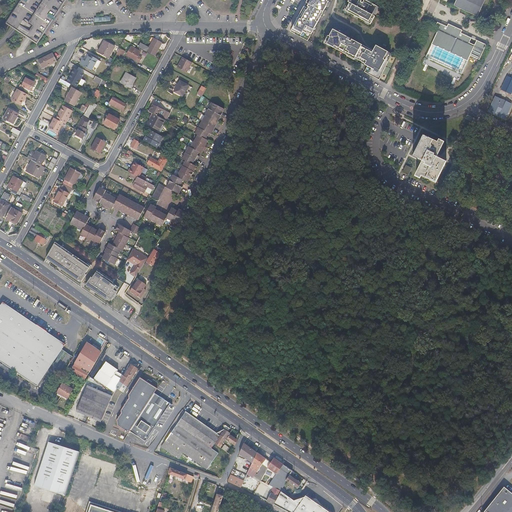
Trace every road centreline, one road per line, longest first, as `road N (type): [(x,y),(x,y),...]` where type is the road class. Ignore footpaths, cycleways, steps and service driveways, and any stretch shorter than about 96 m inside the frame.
road 1 (residential): [(269,30),(392,99),(441,112),(477,93),(511,24)]
road 2 (secondary): [(0,256),(247,428)]
road 3 (track): [(375,495),(132,321)]
road 4 (unclassified): [(0,395),(221,483),(247,428)]
road 5 (secondary): [(252,419),(13,249)]
road 6 (residential): [(269,30),(188,197)]
road 7 (residential): [(106,167),(183,26)]
road 8 (secondary): [(383,511),(252,419)]
road 9 (secondary): [(247,428),(360,511)]
